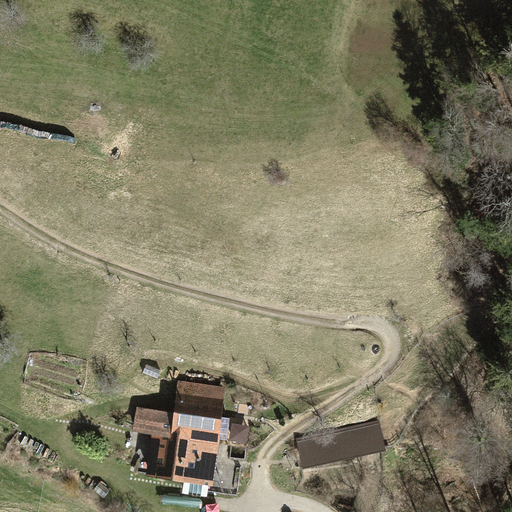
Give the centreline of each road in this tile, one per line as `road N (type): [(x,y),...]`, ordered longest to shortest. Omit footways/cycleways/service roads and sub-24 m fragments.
road 1 (track): [(393,352),(381,330),(303,319),(100,264),(58,247),(0,205)]
road 2 (unclassified): [(393,352),(381,372),(292,430),(266,461),(270,482),(334,511)]
